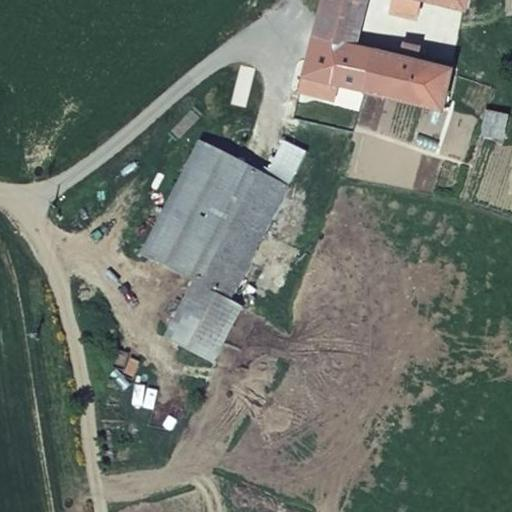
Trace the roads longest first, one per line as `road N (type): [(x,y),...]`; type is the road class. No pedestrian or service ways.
road 1 (track): [(99,511),(70,330),(24,216),(0,186)]
road 2 (residential): [(269,0),(155,112),(86,164),(0,175)]
